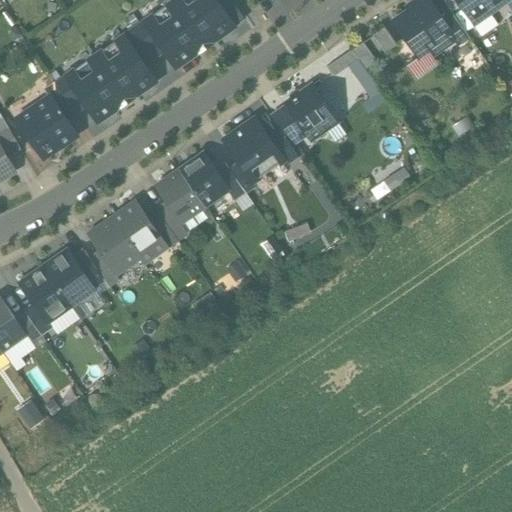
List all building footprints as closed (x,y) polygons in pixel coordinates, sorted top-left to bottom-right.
[(176,0),(174,2),(205,48),(235,28),(235,27),(215,0),(176,0)] [(230,0),(215,0),(235,27),(244,20),(230,0)] [(425,0),(394,22),(419,58),(430,50),(435,56),(445,49),(441,43),(451,36),(452,35),(439,15),(427,0),(425,0)] [(457,0),(475,25),(491,14),(487,8),(498,0),(457,0)] [(175,69),(205,48),(174,2),(144,23),(165,53),(175,69)] [(448,9),(439,15),(452,35),(451,36),(458,46),(469,38),(448,9)] [(165,53),(144,23),(134,30),(155,60),(165,53)] [(134,30),(124,37),(145,67),(155,60),(134,30)] [(124,37),(95,57),(127,103),(156,83),(145,67),(124,37)] [(367,72),(376,64),(362,45),(352,52),(367,72)] [(333,79),(358,60),(352,52),(327,70),(333,79)] [(98,123),(127,103),(95,57),(66,77),(87,108),(98,123)] [(381,94),(358,60),(348,68),(372,101),(381,94)] [(87,108),(66,77),(55,84),(73,109),(77,115),(87,108)] [(45,92),(49,98),(50,97),(63,116),(73,109),(55,84),(45,92)] [(337,122),(312,86),(286,105),(287,106),(308,135),(311,140),(337,122)] [(17,120),(44,159),(77,137),(63,116),(50,97),(49,98),(17,120)] [(281,132),(291,147),(308,135),(287,106),(271,117),(281,132)] [(0,119),(0,146),(5,156),(20,148),(2,119),(0,119)] [(239,164),(253,184),(254,183),(285,162),(270,140),(255,119),(223,141),(239,164)] [(270,140),(285,162),(286,164),(298,156),(291,147),(281,132),(270,140)] [(5,156),(0,146),(0,181),(15,173),(5,156)] [(179,171),(205,207),(228,191),(229,190),(215,171),(203,154),(179,171)] [(399,159),(369,179),(381,198),(412,178),(399,159)] [(215,171),(229,190),(228,191),(234,201),(245,193),(229,170),(225,164),(215,171)] [(229,170),(245,193),(255,186),(254,183),(253,184),(239,164),(229,170)] [(180,224),(205,207),(179,171),(155,188),(167,204),(180,224)] [(111,219),(140,260),(143,265),(168,248),(150,223),(136,202),(111,219)] [(160,216),(177,241),(187,234),(180,224),(167,204),(157,211),(160,216)] [(150,223),(168,248),(177,241),(160,216),(150,223)] [(140,260),(111,219),(87,236),(98,252),(116,276),(140,260)] [(309,222),(286,230),(291,243),(314,235),(309,222)] [(271,258),(284,252),(277,236),(263,242),(271,258)] [(67,251),(44,267),(72,306),(95,290),(67,251)] [(116,276),(98,252),(89,258),(110,288),(120,281),(116,276)] [(237,261),(224,271),(241,293),(255,283),(237,261)] [(20,284),(34,304),(48,323),(72,306),(44,267),(20,284)] [(198,314),(218,308),(214,294),(193,300),(198,314)] [(0,298),(0,348),(3,353),(27,336),(15,320),(0,298)] [(52,328),(48,323),(34,304),(24,311),(25,313),(41,336),(52,328)] [(15,320),(27,336),(31,342),(41,336),(25,313),(15,320)]
